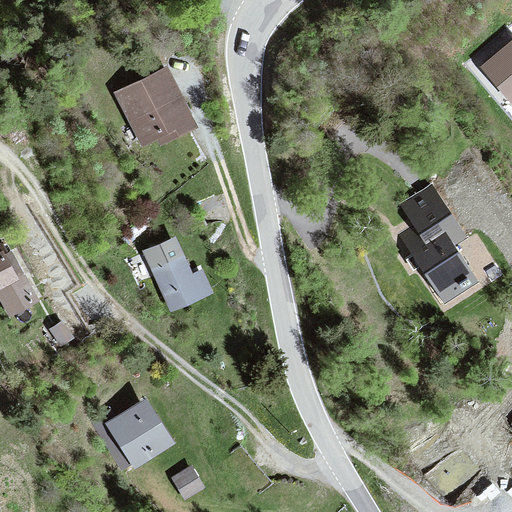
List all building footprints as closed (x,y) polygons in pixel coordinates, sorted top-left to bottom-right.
[(511,96),(511,30),(479,61),(511,96)] [(154,69),(107,95),(136,160),(185,135),(154,69)] [(494,290),(435,214),(396,241),(452,318),(494,290)] [(168,237),(138,251),(168,317),(206,300),(200,271),(186,275),(168,237)] [(36,304),(1,241),(0,242),(0,311),(6,322),(36,304)] [(169,442),(132,397),(97,426),(131,475),(169,442)] [(191,462),(170,474),(184,497),(205,485),(191,462)]
